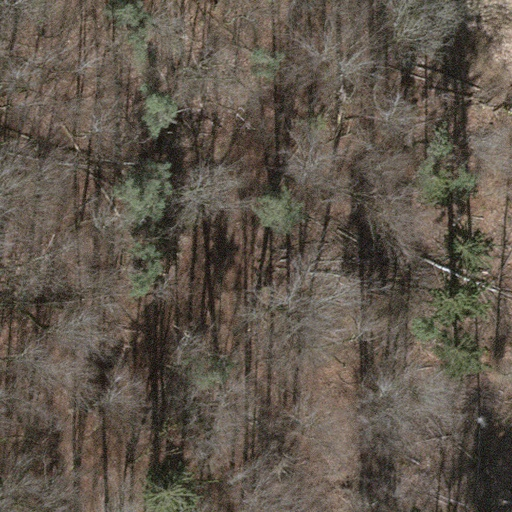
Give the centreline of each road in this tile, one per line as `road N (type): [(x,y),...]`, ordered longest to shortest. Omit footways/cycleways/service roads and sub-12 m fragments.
road 1 (track): [(64,511),(321,0)]
road 2 (track): [(249,150),(251,407),(223,511)]
